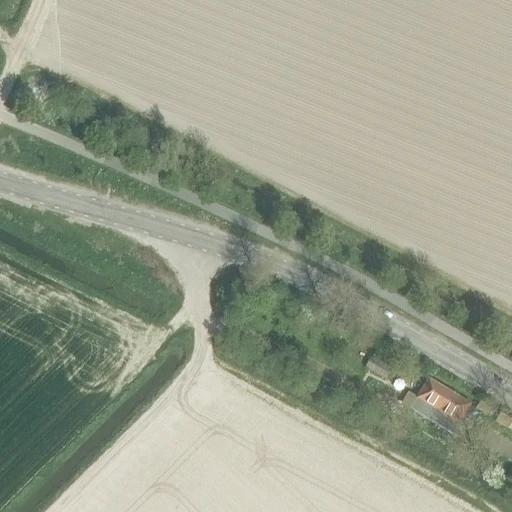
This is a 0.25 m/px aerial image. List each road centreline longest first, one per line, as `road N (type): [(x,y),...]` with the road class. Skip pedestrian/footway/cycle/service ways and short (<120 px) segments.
road 1 (secondary): [(511,392),(339,292),(246,251),(0,180)]
road 2 (track): [(205,323),(184,382),(56,511)]
